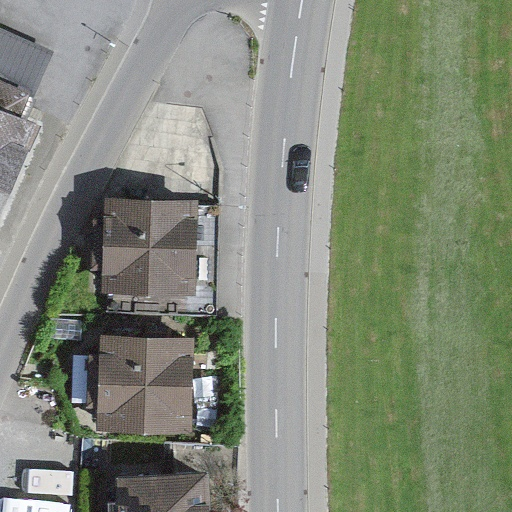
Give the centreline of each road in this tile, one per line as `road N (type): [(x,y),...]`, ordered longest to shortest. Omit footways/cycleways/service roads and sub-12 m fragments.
road 1 (secondary): [(303,0),(279,177),(279,511)]
road 2 (residential): [(0,364),(77,192),(185,0)]
